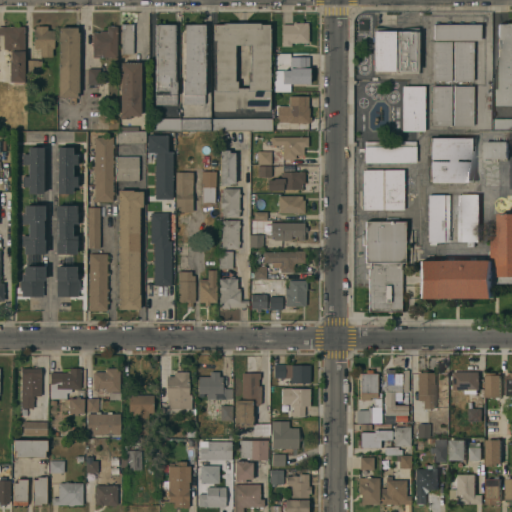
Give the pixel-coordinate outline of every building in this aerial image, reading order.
[(215,40),(212,40),(212,24),(222,24),(222,22),(259,23),(259,24),(268,24),(268,28),(269,28),(269,110),(253,110),(253,108),(234,108),(234,110),(212,110),(212,89),(215,89),(215,40)] [(308,43),(290,43),(290,47),(282,47),(281,25),(293,25),(293,23),(307,23),(308,43)] [(133,54),(121,54),(121,24),(133,24),(133,54)] [(511,106),(497,106),(497,90),(500,91),(500,40),(498,40),(498,24),(511,24),(511,106)] [(175,81),(176,81),(176,105),(155,105),(155,25),(175,25),(175,81)] [(204,105),(182,105),(182,81),(184,81),(184,25),(204,25),(204,105)] [(480,40),(434,40),(434,25),(480,25),(480,40)] [(33,30),(35,30),(35,26),(47,26),(47,30),(54,30),(54,48),(52,48),(52,56),(40,57),(40,48),(33,48),(33,30)] [(117,57),(92,57),(92,33),(99,33),(99,31),(107,31),(107,26),(117,26),(117,57)] [(24,83),(9,83),(9,62),(11,62),(11,50),(3,50),(3,36),(0,36),(0,27),(24,27),(24,83)] [(78,93),(76,93),(76,98),(59,98),(59,28),(77,28),(77,33),(78,33),(78,93)] [(373,31),(395,32),(394,72),(373,72),(373,31)] [(397,32),(418,32),(417,72),(397,72),(397,32)] [(431,42),(451,42),(451,82),(431,81),(431,42)] [(454,42),(472,42),(472,82),(454,82),(454,42)] [(274,70),(289,70),(289,57),(309,57),(309,84),(290,84),(290,92),(274,92),(274,70)] [(38,60),(38,61),(41,61),(41,72),(27,72),(27,60),(38,60)] [(140,116),(129,116),(129,119),(120,119),(120,63),(140,63),(140,116)] [(99,84),(87,84),(87,68),(99,68),(99,84)] [(424,86),(424,131),(402,131),(402,87),(424,86)] [(431,87),(450,87),(450,126),(431,126),(431,87)] [(453,87),(473,87),(473,126),(453,126),(453,87)] [(308,108),(309,108),(308,123),(277,123),(277,107),(288,107),(288,96),(308,96),(308,108)] [(149,130),(149,117),(180,117),(179,130),(149,130)] [(180,117),(211,117),(211,130),(179,130),(180,117)] [(211,117),(271,117),(271,130),(211,130),(211,117)] [(511,131),(493,131),(493,120),(511,120),(511,131)] [(145,129),(145,141),(116,141),(116,129),(120,129),(138,129),(145,129)] [(155,150),(147,150),(147,133),(167,133),(167,149),(172,149),(172,197),(155,197),(155,150)] [(95,135),(113,135),(112,200),(94,200),(95,135)] [(307,136),(307,147),(303,147),(303,155),(295,155),(295,159),(282,159),(282,146),(271,146),(271,136),(307,136)] [(471,160),(456,160),(456,162),(470,162),(470,183),(431,183),(431,162),(448,162),(448,159),(431,160),(431,138),(470,138),(471,160)] [(364,163),(364,142),(416,142),(416,163),(364,163)] [(507,160),(483,160),(483,142),(507,143),(507,160)] [(27,185),(22,185),(22,174),(27,174),(27,162),(23,162),(23,152),(28,152),(28,145),(43,145),(43,191),(27,191),(27,185)] [(57,145),(72,145),(72,152),(76,152),(76,162),(71,162),(71,174),(76,174),(76,185),(72,185),(72,191),(56,191),(57,145)] [(220,149),(229,149),(229,152),(235,152),(235,183),(229,183),(229,185),(220,185),(220,149)] [(257,152),(271,151),(271,165),(257,165),(257,152)] [(138,156),(138,180),(116,180),(116,156),(138,156)] [(271,165),(271,176),(258,177),(258,166),(271,165)] [(192,210),(175,210),(175,170),(192,170),(192,210)] [(362,171),(402,170),(403,210),(362,210),(362,171)] [(202,171),(215,171),(215,188),(214,188),(214,203),(202,203),(202,171)] [(304,172),(304,189),(282,190),(282,191),(266,191),(266,181),(273,181),(273,179),(281,179),(281,175),(283,175),(283,173),(304,172)] [(139,294),(140,294),(140,309),(118,309),(118,189),(133,190),(133,191),(142,191),(142,207),(139,207),(139,294)] [(238,218),(222,218),(222,209),(220,209),(220,198),(221,198),(221,189),(238,189),(238,218)] [(278,213),(279,195),(302,195),(302,200),(304,200),(303,213),(278,213)] [(449,195),(449,242),(427,242),(427,195),(449,195)] [(458,195),(479,195),(478,243),(457,243),(458,195)] [(44,203),(43,217),(42,217),(42,238),(44,238),(43,254),(23,254),(23,244),(22,244),(22,234),(27,234),(27,222),(22,222),(22,211),(23,211),(23,203),(44,203)] [(55,203),(75,203),(75,211),(76,211),(76,222),(71,222),(71,233),(76,233),(76,244),(75,244),(75,254),(55,254),(55,238),(56,238),(56,218),(55,218),(55,203)] [(99,246),(86,246),(87,205),(99,205),(99,246)] [(171,284),(153,284),(153,241),(150,241),(150,210),(167,210),(167,239),(171,239),(171,284)] [(419,296),(419,258),(491,259),(492,234),(498,234),(498,212),(511,212),(511,281),(493,281),(492,297),(419,296)] [(221,221),(238,221),(238,250),(221,249),(221,221)] [(298,222),(306,222),(306,227),(304,227),(304,234),(306,234),(306,239),(304,239),(304,241),(298,241),(298,237),(291,237),(291,241),(271,241),(271,223),(298,222)] [(405,223),(404,263),(401,263),(401,312),(368,312),(369,263),(365,263),(365,222),(405,223)] [(262,245),(249,245),(249,233),(262,233),(262,245)] [(294,249),(294,248),(304,248),(304,261),(293,261),(293,276),(280,276),(280,265),(272,265),(272,260),(263,260),(263,246),(268,246),(268,249),(294,249)] [(232,268),(219,268),(219,251),(232,251),(232,268)] [(89,252),(106,252),(106,309),(89,309),(89,252)] [(56,294),(56,278),(55,278),(55,264),(75,264),(75,272),(76,272),(76,274),(79,274),(79,288),(77,288),(77,294),(56,294)] [(43,266),(43,280),(42,280),(42,296),(19,296),(19,278),(21,278),(21,274),(23,274),(23,266),(43,266)] [(249,278),(249,267),(253,267),(253,266),(266,266),(265,278),(249,278)] [(215,282),(216,282),(216,300),(209,300),(209,303),(204,303),(204,300),(199,300),(199,279),(207,279),(207,268),(216,268),(215,282)] [(194,300),(179,300),(179,269),(191,269),(191,274),(194,274),(194,300)] [(219,305),(219,278),(236,278),(237,286),(239,286),(239,289),(240,289),(240,298),(243,298),(248,298),(248,305),(243,305),(219,305)] [(306,278),(306,288),(305,288),(305,304),(285,303),(285,287),(288,287),(288,278),(306,278)] [(266,292),(266,307),(266,308),(260,308),(260,310),(256,310),(256,308),(251,308),(251,307),(251,292),(266,292)] [(282,296),(282,309),(269,309),(269,296),(282,296)] [(309,380),(287,380),(287,383),(274,383),(274,382),(272,382),(272,374),(274,374),(274,362),(309,363),(309,380)] [(21,366),(40,366),(40,394),(33,394),(33,396),(34,396),(34,398),(33,399),(33,406),(21,406),(21,366)] [(80,387),(71,387),(71,391),(66,391),(66,396),(51,396),(51,401),(49,401),(49,395),(50,395),(50,370),(66,370),(66,369),(69,369),(69,366),(80,366),(80,387)] [(119,366),(119,389),(111,389),(111,390),(105,390),(105,387),(93,387),(93,370),(105,370),(105,366),(119,366)] [(377,395),(369,395),(369,398),(359,398),(359,371),(365,371),(365,368),(372,368),(372,371),(377,371),(377,395)] [(407,421),(384,421),(385,389),(386,371),(389,371),(389,368),(393,368),(393,370),(402,370),(402,390),(402,394),(408,394),(407,421)] [(434,398),(433,398),(433,406),(423,406),(423,399),(417,399),(417,370),(421,370),(421,368),(429,368),(429,370),(434,370),(434,398)] [(206,397),(206,391),(203,391),(203,395),(198,395),(198,374),(209,374),(209,369),(219,370),(219,374),(223,374),(223,387),(232,387),(232,397),(206,397)] [(190,406),(167,406),(167,395),(166,395),(166,374),(173,374),(173,370),(188,370),(188,376),(188,392),(191,392),(190,406)] [(234,398),(241,398),(241,370),(260,371),(260,376),(258,376),(258,383),(261,383),(261,402),(252,402),(252,414),(253,414),(253,419),(252,419),(252,425),(234,425),(234,398)] [(478,388),(452,388),(452,370),(479,370),(478,388)] [(500,395),(499,395),(499,397),(495,397),(495,396),(485,395),(485,371),(496,371),(496,373),(500,373),(500,395)] [(309,404),(304,404),(304,414),(289,414),(289,409),(292,409),(292,404),(289,404),(289,402),(281,402),(281,386),(309,386),(309,404)] [(77,411),(77,413),(74,413),(74,411),(68,411),(68,402),(64,402),(64,397),(68,397),(68,396),(71,396),(71,395),(75,395),(75,394),(76,394),(76,388),(84,388),(83,411),(77,411)] [(153,410),(148,410),(148,432),(134,432),(134,423),(130,423),(130,410),(128,410),(128,393),(153,393),(153,410)] [(98,409),(85,409),(85,396),(98,396),(98,409)] [(220,404),(232,404),(232,419),(219,419),(220,404)] [(381,422),(357,423),(356,410),(367,409),(367,407),(381,406),(381,422)] [(481,420),(467,420),(467,406),(481,407),(481,420)] [(86,412),(95,412),(95,410),(99,410),(99,412),(106,412),(106,410),(111,410),(111,412),(119,411),(120,432),(87,433),(86,412)] [(22,433),(23,419),(46,420),(46,433),(22,433)] [(298,434),(301,434),(301,439),(298,439),(298,446),(271,446),(271,419),(288,419),(288,425),(298,426),(298,434)] [(269,433),(253,433),(253,421),(269,421),(269,433)] [(429,436),(417,436),(417,422),(429,422),(429,436)] [(410,446),(393,446),(393,427),(410,427),(410,446)] [(391,439),(380,439),(380,447),(360,447),(360,444),(357,444),(357,439),(359,439),(359,431),(374,432),(374,429),(391,430),(391,439)] [(46,438),(46,449),(44,449),(44,455),(15,455),(15,448),(13,448),(13,438),(46,438)] [(267,458),(248,458),(248,455),(239,455),(239,442),(238,442),(238,438),(267,438),(267,458)] [(500,462),(496,462),(496,464),(485,464),(485,438),(500,438),(500,462)] [(199,457),(199,439),(231,439),(231,457),(199,457)] [(447,462),(435,462),(435,453),(430,453),(430,448),(435,447),(435,440),(447,440),(447,462)] [(465,460),(449,460),(449,440),(465,440),(465,460)] [(480,460),(468,460),(468,447),(469,447),(469,442),(480,442),(480,448),(481,448),(480,460)] [(141,468),(126,468),(126,465),(121,465),(121,457),(126,457),(126,448),(141,448),(141,468)] [(284,464),(272,464),(272,452),(284,452),(284,464)] [(103,471),(97,472),(97,470),(85,471),(85,454),(92,454),(92,458),(97,458),(97,459),(103,459),(103,471)] [(373,467),(360,467),(360,455),(373,455),(373,467)] [(411,468),(399,468),(399,459),(396,459),(395,455),(411,455),(411,468)] [(49,470),(49,458),(51,459),(51,456),(61,456),(61,458),(63,458),(63,470),(49,470)] [(235,458),(246,458),(246,460),(252,460),(252,477),(245,477),(245,480),(235,480),(235,458)] [(167,464),(168,464),(168,461),(174,461),(174,459),(185,459),(185,464),(189,464),(189,480),(188,480),(188,505),(173,505),(173,500),(167,500),(167,464)] [(199,481),(199,463),(219,463),(219,481),(199,481)] [(425,466),(425,463),(431,463),(431,466),(437,466),(437,488),(428,488),(427,490),(426,491),(424,491),(424,502),(423,502),(423,503),(416,503),(416,502),(414,502),(414,466),(425,466)] [(308,484),(310,484),(310,492),(308,492),(308,496),(290,495),(290,483),(280,483),(280,482),(277,482),(277,486),(269,486),(269,468),(282,468),(282,475),(286,475),(286,474),(291,474),(292,474),(292,473),(295,473),(295,474),(299,474),(299,472),(308,472),(308,484)] [(410,468),(410,479),(405,479),(397,479),(397,468),(410,468)] [(474,473),(474,493),(481,493),(481,502),(457,502),(457,498),(449,498),(449,488),(457,488),(457,472),(474,473)] [(366,476),(366,474),(369,474),(369,475),(378,475),(378,502),(375,502),(375,503),(372,503),(372,502),(360,502),(360,495),(359,495),(359,493),(358,493),(358,476),(366,476)] [(0,475),(5,475),(5,478),(9,478),(10,500),(6,500),(6,503),(0,503),(0,475)] [(32,477),(37,477),(37,475),(46,475),(46,501),(40,501),(40,503),(32,503),(32,477)] [(385,476),(391,476),(391,479),(397,479),(405,479),(405,495),(410,495),(410,504),(380,504),(380,488),(385,488),(385,479),(385,476)] [(26,503),(12,503),(12,499),(13,481),(17,481),(17,477),(27,477),(26,503)] [(485,496),(486,496),(486,477),(500,477),(500,500),(496,500),(496,503),(485,503),(485,496)] [(51,503),(51,496),(58,496),(58,481),(64,481),(64,480),(67,480),(67,481),(82,481),(82,502),(74,502),(72,504),(69,504),(67,503),(51,503)] [(259,482),(259,497),(263,497),(263,505),(242,505),(243,511),(234,511),(233,482),(259,482)] [(116,503),(114,503),(114,504),(109,504),(109,503),(95,503),(95,496),(93,496),(93,492),(94,492),(95,483),(116,483),(116,503)] [(205,504),(205,506),(200,506),(200,504),(198,504),(198,503),(197,503),(197,500),(198,501),(198,497),(197,497),(197,494),(198,492),(206,492),(206,485),(225,486),(225,505),(205,504)] [(307,511),(284,511),(285,509),(283,509),(283,504),(284,504),(284,497),(308,497),(307,511)]
